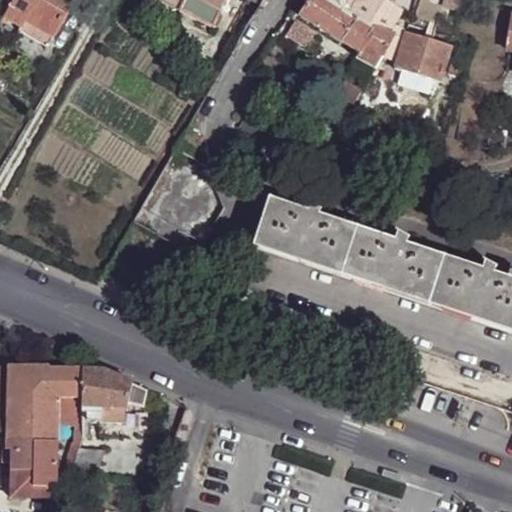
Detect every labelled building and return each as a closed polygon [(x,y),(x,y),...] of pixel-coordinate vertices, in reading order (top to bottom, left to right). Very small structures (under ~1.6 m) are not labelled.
[(27,24),(55,39),(76,0),(14,0),(5,18),(24,29),(27,24)] [(156,0),(182,12),(187,0),(156,0)] [(193,0),(187,0),(182,12),(213,28),(221,14),(193,0)] [(193,0),(221,14),(228,0),(193,0)] [(358,0),(352,11),(346,8),(332,0),(310,0),(300,16),(362,54),(359,60),(377,71),(387,52),(399,55),(395,68),(403,71),(400,84),(431,94),(436,81),(441,82),(451,46),(405,33),(403,40),(391,34),(405,10),(389,0),(358,0)] [(332,0),(346,8),(351,0),(350,0),(332,0)] [(511,19),(507,19),(503,55),(511,55),(511,19)] [(301,47),(313,34),(297,20),(286,34),(301,47)] [(49,49),(55,39),(27,24),(24,29),(21,33),(49,49)] [(347,120),(357,99),(346,94),(337,114),(347,120)] [(267,121),(250,112),(241,129),(258,138),(267,121)] [(206,172),(175,154),(132,228),(175,252),(183,239),(202,251),(223,215),(206,172)] [(307,214),(269,201),(254,247),(511,334),(511,282),(494,277),(496,270),(484,265),(482,273),(407,248),(409,240),(397,235),(394,243),(319,218),(322,210),(310,205),(307,214)] [(242,329),(235,348),(257,355),(263,338),(242,329)] [(79,371),(79,367),(44,368),(43,365),(7,366),(7,397),(54,398),(77,398),(79,371)] [(127,384),(96,371),(79,371),(77,398),(76,406),(95,407),(122,409),(123,405),(127,384)] [(137,409),(142,390),(127,384),(123,405),(137,409)] [(53,428),(54,398),(7,397),(7,425),(6,442),(13,442),(53,442),(53,428)] [(76,406),(77,398),(54,398),(53,428),(68,428),(69,418),(76,418),(76,406)] [(95,407),(76,406),(76,418),(76,422),(80,421),(95,422),(95,407)] [(53,442),(13,442),(11,497),(52,498),(53,442)] [(99,452),(72,449),(63,479),(90,480),(99,452)]
